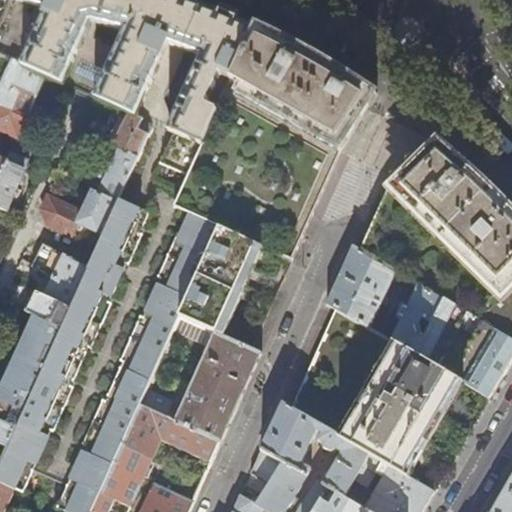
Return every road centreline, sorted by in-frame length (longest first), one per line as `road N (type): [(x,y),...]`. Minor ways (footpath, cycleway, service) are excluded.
road 1 (residential): [(348,215),(215,511)]
road 2 (secondary): [(407,30),(455,62),(511,125)]
road 3 (residential): [(26,223),(81,97)]
